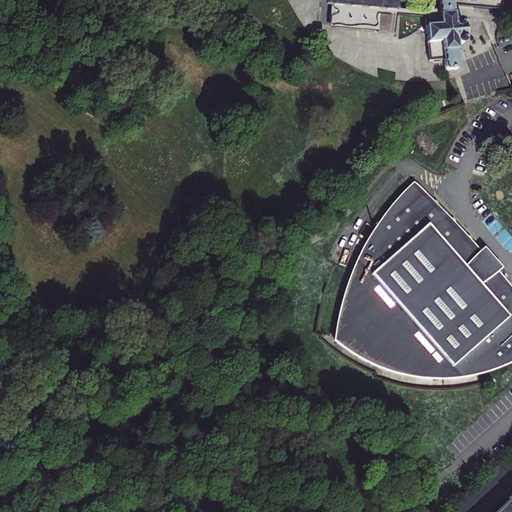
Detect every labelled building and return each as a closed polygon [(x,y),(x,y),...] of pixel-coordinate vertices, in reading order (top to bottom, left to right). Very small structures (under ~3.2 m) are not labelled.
[(458,70),(458,67),(457,43),(457,44),(458,45),(459,45),(461,46),(462,46),(463,45),(464,45),(465,44),(466,42),(466,41),(466,40),(466,39),(465,37),(464,37),(462,36),(461,36),(460,29),(462,29),(463,28),(463,27),(464,26),(464,25),(464,23),(463,22),(463,21),(462,21),(461,20),(460,20),(458,20),(457,20),(456,21),(455,22),(455,23),(453,1),(452,0),(470,0),(474,0),(474,5),(502,8),(502,0),(331,0),(331,10),(343,11),(342,26),(377,28),(376,31),(395,32),(396,14),(425,16),(429,61),(432,61),(434,63),(441,62),(442,60),(444,60),(445,69),(447,70),(448,71),(458,70)] [(343,11),(331,10),(330,25),(342,26),(343,11)] [(337,324),(334,340),(361,359),(386,371),(415,378),(441,381),(468,378),(495,371),(511,363),(511,287),(506,280),(498,271),(502,268),(483,247),(480,252),(479,250),(479,248),(479,247),(479,245),(478,243),(477,242),(475,241),(473,241),(471,241),(463,232),(456,225),(457,222),(457,220),(455,218),(454,217),(452,216),(450,216),(448,216),(442,209),(440,207),(440,206),(441,205),(440,204),(440,202),(439,201),(438,200),(437,199),(435,199),(433,199),(432,200),(415,184),(393,205),(378,226),(367,241),(348,281),(337,324)] [(489,491),(494,486),(499,481),(504,477),(510,472),(500,462),(495,467),(490,471),(485,476),(480,480),(475,485),(470,489),(465,494),(460,498),(455,502),(451,507),(445,511),(444,511),(465,511),(470,508),(474,504),(480,499),(484,495),(489,491)] [(511,511),(511,494),(504,502),(505,503),(495,511),(511,511)]
